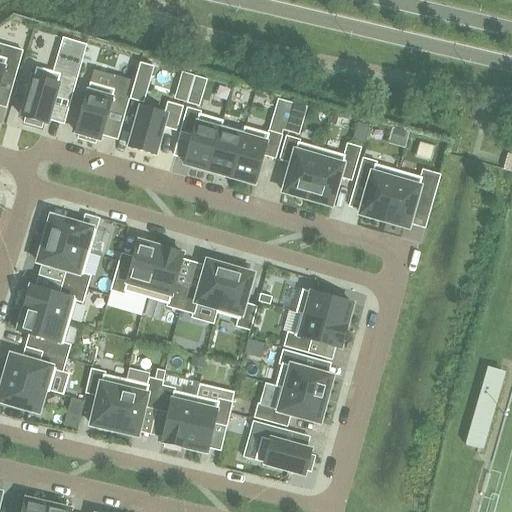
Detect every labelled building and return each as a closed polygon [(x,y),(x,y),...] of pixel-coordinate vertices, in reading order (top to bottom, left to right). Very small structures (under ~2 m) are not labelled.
[(0,84),(1,81),(13,84),(23,52),(7,47),(3,58),(0,57),(0,84)] [(59,74),(36,68),(22,118),(26,119),(24,124),(41,129),(43,124),(47,125),(55,96),(71,100),(81,66),(62,61),(59,74)] [(140,64),(129,100),(144,104),(154,67),(140,64)] [(97,139),(101,140),(109,112),(121,115),(128,92),(114,88),(113,90),(90,83),(76,133),(80,134),(78,139),(95,144),(97,139)] [(191,92),(187,103),(199,107),(203,96),(191,92)] [(166,115),(141,108),(130,149),(154,156),(166,115)] [(221,126),(222,126),(224,122),(200,115),(201,113),(187,109),(181,132),(193,136),(185,164),(208,171),(221,126)] [(221,126),(208,171),(231,178),(244,132),(243,132),(222,126),(221,126)] [(244,132),(231,178),(255,184),(263,156),(275,159),(282,136),(268,132),(268,134),(244,127),(243,132),(244,132)] [(284,193),(307,199),(322,150),(299,143),(300,141),(286,137),(279,161),(292,164),(284,193)] [(322,150),(307,199),(331,206),(339,178),(351,181),(361,149),(347,145),(344,156),(322,150)] [(511,155),(508,154),(506,158),(505,164),(503,170),(511,172),(511,155)] [(360,215),(384,222),(398,172),(376,165),(377,163),(363,159),(356,183),(368,186),(360,215)] [(421,178),(398,172),(384,222),(408,228),(416,200),(428,203),(435,180),(421,176),(421,178)] [(45,240),(90,253),(97,231),(51,218),(45,240)] [(63,283),(87,290),(91,277),(84,275),(90,253),(45,240),(38,263),(67,271),(63,283)] [(125,293),(147,299),(161,249),(138,243),(130,271),(118,268),(111,291),(125,295),(125,293)] [(161,249),(147,299),(168,305),(167,307),(180,311),(187,288),(175,284),(183,256),(161,249)] [(219,310),(230,269),(207,262),(199,291),(187,288),(180,311),(194,315),(197,304),(217,309),(219,310)] [(219,310),(217,309),(216,314),(238,320),(236,327),(250,331),(257,308),(245,304),(253,275),(230,269),(219,310)] [(87,290),(63,283),(60,295),(31,287),(25,310),(70,323),(76,302),(83,304),(87,290)] [(296,314),(300,315),(301,314),(346,327),(352,304),(302,290),(296,314)] [(258,302),(270,306),(272,298),(260,294),(258,302)] [(39,351),(67,359),(71,346),(64,344),(70,323),(25,310),(18,332),(43,339),(39,351)] [(301,314),(300,315),(295,335),(288,333),(284,347),(308,354),(311,342),(340,349),(346,327),(301,314)] [(45,391),(45,392),(49,393),(56,371),(63,373),(67,359),(39,351),(36,363),(11,356),(4,379),(45,391)] [(280,388),(325,401),(332,378),(303,370),(307,358),(283,351),(279,365),(281,365),(275,388),(280,389),(280,388)] [(193,357),(191,367),(203,369),(205,359),(193,357)] [(114,431),(126,381),(105,376),(105,373),(92,370),(86,394),(98,397),(91,426),(114,431)] [(482,453),(504,376),(486,371),(464,448),(476,451),(482,453)] [(45,391),(4,379),(0,394),(0,402),(38,413),(45,392),(45,391)] [(144,408),(156,410),(162,387),(163,382),(149,379),(148,386),(126,381),(114,431),(137,436),(144,408)] [(185,448),(196,397),(175,392),(176,390),(162,387),(156,410),(168,413),(162,442),(165,443),(164,448),(180,451),(181,447),(185,448)] [(319,423),(325,401),(280,388),(280,389),(274,409),(258,405),(254,418),(287,428),(291,415),(319,423)] [(196,397),(185,448),(207,453),(214,424),(227,427),(232,403),(218,400),(218,402),(196,397)] [(82,410),(84,402),(72,398),(70,406),(82,410)] [(310,455),(311,452),(283,444),(286,431),(253,422),(250,436),(261,439),(255,461),(305,475),(306,472),(311,473),(316,457),(310,455)] [(46,511),(48,506),(25,500),(22,511),(46,511)]
